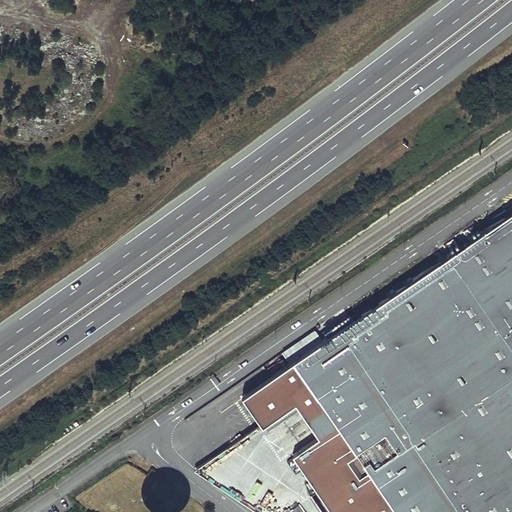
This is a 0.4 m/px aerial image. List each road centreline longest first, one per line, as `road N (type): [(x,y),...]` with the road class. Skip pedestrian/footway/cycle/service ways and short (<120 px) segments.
road 1 (motorway): [(0,386),(511,11)]
road 2 (motorway): [(476,0),(0,348)]
